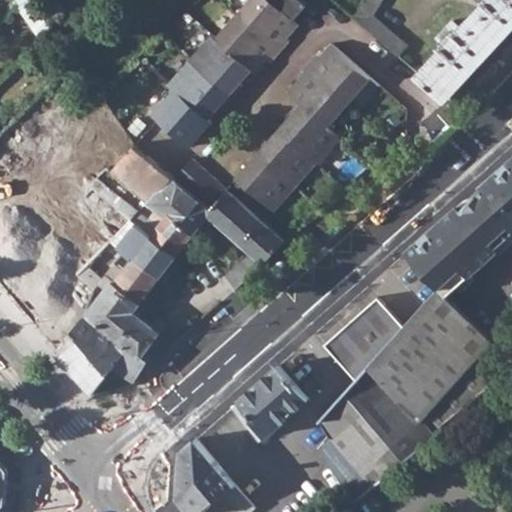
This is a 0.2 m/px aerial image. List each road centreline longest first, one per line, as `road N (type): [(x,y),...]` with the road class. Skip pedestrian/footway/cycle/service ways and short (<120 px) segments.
road 1 (tertiary): [(464,153),(105,483)]
road 2 (residential): [(464,153),(326,19),(210,156)]
road 3 (primary): [(0,361),(105,483)]
